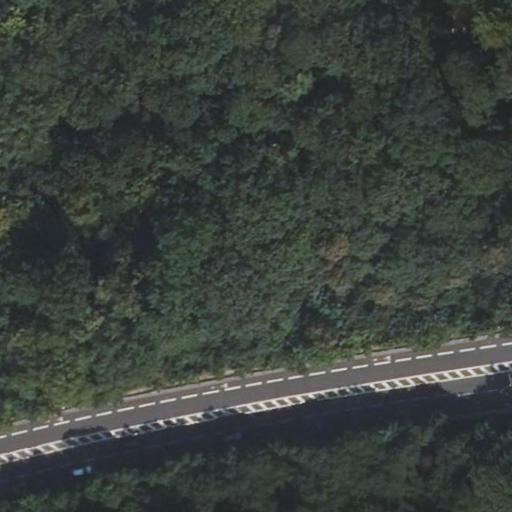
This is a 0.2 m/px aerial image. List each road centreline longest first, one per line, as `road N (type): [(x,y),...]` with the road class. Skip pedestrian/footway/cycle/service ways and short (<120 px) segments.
road 1 (secondary): [(0,482),(187,439),(511,384)]
road 2 (secondary): [(511,351),(376,370),(0,447)]
